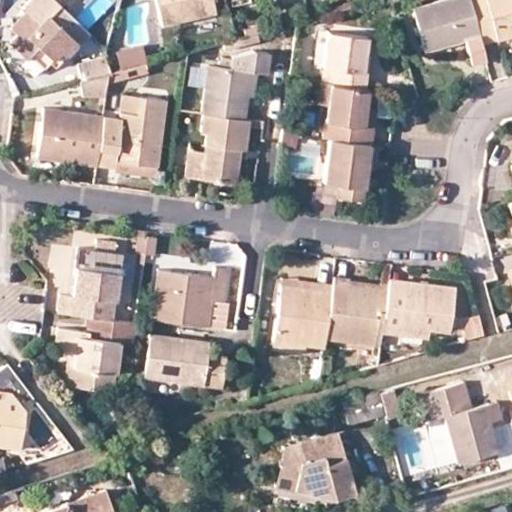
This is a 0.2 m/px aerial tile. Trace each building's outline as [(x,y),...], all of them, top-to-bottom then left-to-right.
[(9,40),(26,56),(30,51),(43,63),(48,59),(55,65),(77,41),(80,43),(92,33),(56,0),(28,0),(23,6),(26,8),(12,25),(16,30),(9,40)] [(156,0),(162,24),(215,11),(214,4),(212,0),(156,0)] [(434,0),(412,6),(424,49),(465,39),(470,61),(485,58),(482,42),(470,0),(434,0)] [(511,34),(511,0),(470,0),(482,42),(511,34)] [(264,30),(262,23),(246,28),(246,35),(256,32),(264,30)] [(327,31),(323,65),(349,68),(347,84),(365,86),(366,70),(361,70),(362,57),(365,36),(327,31)] [(258,39),(256,32),(246,35),(248,41),(258,39)] [(109,54),(113,70),(128,66),(134,65),(140,63),(145,62),(141,45),(109,54)] [(201,112),(244,118),(246,95),(250,69),(258,70),(265,70),(267,52),(253,48),(230,55),(230,66),(207,63),(206,69),(201,112)] [(79,62),(83,78),(110,71),(104,55),(79,62)] [(144,72),(151,70),(148,61),(145,62),(140,63),(144,72)] [(128,66),(131,75),(144,72),(140,63),(134,65),(128,66)] [(198,90),(203,67),(187,64),(183,86),(198,90)] [(321,81),(328,82),(347,84),(349,68),(323,65),(321,81)] [(110,71),(108,81),(131,75),(128,66),(113,70),(110,71)] [(246,95),(254,95),(258,70),(250,69),(246,95)] [(110,71),(83,78),(85,93),(106,95),(108,81),(110,71)] [(321,81),(318,81),(315,102),(325,103),(328,82),(321,81)] [(328,82),(325,103),(321,136),(327,136),(369,142),(372,125),(361,124),(363,103),(365,86),(347,84),(328,82)] [(122,92),(119,110),(136,112),(138,95),(122,92)] [(112,167),(113,159),(157,164),(165,100),(138,95),(136,112),(119,110),(118,115),(104,114),(97,164),(112,167)] [(374,105),(363,103),(361,124),(372,125),(374,105)] [(97,164),(104,114),(42,105),(37,157),(60,160),(61,154),(75,156),(74,161),(97,164)] [(185,174),(235,179),(240,147),(246,147),(248,119),(244,118),(201,112),(200,130),(204,131),(202,150),(187,148),(185,174)] [(297,132),(286,131),(284,144),(296,145),(297,132)] [(327,136),(322,179),(335,182),(333,196),(361,199),(365,171),(369,142),(327,136)] [(377,143),(369,142),(365,171),(372,172),(377,143)] [(112,167),(111,170),(155,175),(157,164),(113,159),(112,167)] [(147,236),(138,234),(135,251),(146,252),(147,236)] [(146,252),(154,254),(155,238),(147,236),(146,252)] [(59,310),(112,316),(121,253),(116,252),(116,241),(98,239),(96,249),(79,247),(75,275),(72,296),(61,295),(59,310)] [(79,247),(72,247),(68,274),(75,275),(79,247)] [(331,281),(332,274),(282,267),(280,275),(331,281)] [(152,317),(208,324),(212,299),(225,300),(229,270),(217,269),(216,276),(159,268),(152,317)] [(332,274),(331,281),(387,288),(388,285),(389,280),(332,274)] [(280,275),(272,339),(307,343),(324,345),(325,336),(331,281),(280,275)] [(403,288),(404,278),(389,276),(389,280),(388,285),(403,288)] [(404,278),(403,288),(388,285),(387,288),(382,328),(427,333),(429,325),(447,328),(453,284),(404,278)] [(331,281),(325,336),(380,343),(382,328),(387,288),(331,281)] [(212,299),(208,324),(226,327),(229,303),(226,301),(225,300),(212,299)] [(477,313),(462,318),(466,337),(482,332),(477,313)] [(59,327),(56,348),(69,350),(77,351),(73,384),(114,390),(120,339),(135,341),(137,320),(91,314),(88,331),(59,327)] [(147,381),(224,389),(227,358),(207,356),(209,343),(151,338),(147,381)] [(272,339),(271,347),(306,351),(307,343),(272,339)] [(65,383),(73,384),(77,351),(69,350),(65,383)] [(246,393),(257,395),(259,379),(248,377),(246,393)] [(424,389),(427,403),(468,392),(464,378),(424,389)] [(342,400),(348,420),(384,411),(379,391),(342,400)] [(430,418),(446,414),(458,460),(496,450),(484,404),(473,407),(468,392),(427,403),(430,418)] [(13,410),(5,409),(6,397),(0,396),(0,442),(20,445),(25,411),(13,410)] [(14,398),(6,397),(5,409),(13,410),(14,398)] [(496,450),(510,447),(498,401),(484,404),(496,450)] [(334,495),(355,489),(337,430),(296,442),(302,461),(295,488),(334,495)] [(296,442),(284,446),(278,485),(284,487),(295,488),(302,461),(296,442)] [(0,492),(0,501),(17,496),(15,488),(0,492)] [(35,511),(113,511),(105,488),(35,511)]
